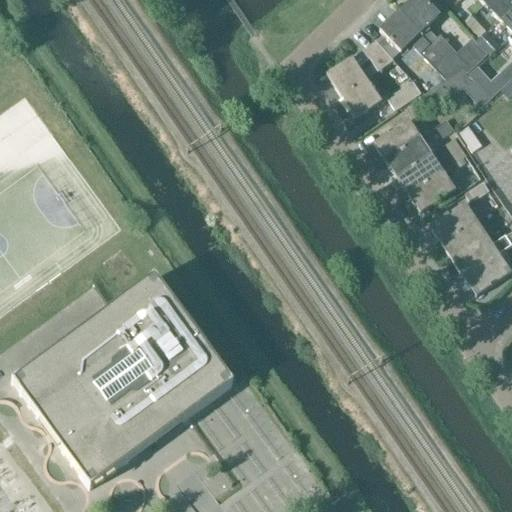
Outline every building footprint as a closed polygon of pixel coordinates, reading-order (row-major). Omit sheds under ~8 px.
[(420,0),(414,0),(398,16),(441,61),(450,52),(439,41),(436,44),(425,32),(438,19),(420,0)] [(474,0),(477,3),(483,9),(492,0),(474,0)] [(511,0),(492,0),(483,9),(491,18),(497,24),(511,9),(511,0)] [(508,36),(511,39),(511,37),(511,9),(497,24),(494,27),(501,35),(504,32),(508,36)] [(421,58),(419,59),(438,79),(457,60),(455,58),(450,52),(441,61),(398,16),(379,34),(399,56),(409,46),(421,58)] [(438,79),(444,85),(444,84),(461,74),(461,75),(463,73),(468,78),(488,59),(472,42),(455,58),(457,60),(438,79)] [(365,85),(356,72),(369,63),(377,76),(391,65),(374,47),(363,54),(364,55),(351,64),(350,63),(325,80),(340,102),(365,85)] [(506,86),(511,79),(511,63),(491,84),(477,70),(468,79),(490,101),(499,93),(506,86)] [(461,74),(444,84),(456,96),(469,87),(461,75),(461,74)] [(444,85),(417,101),(426,115),(456,96),(444,84),(444,85)] [(380,107),(365,85),(340,102),(355,124),(380,107)] [(412,86),(386,103),(394,115),(420,98),(412,86)] [(511,92),(506,86),(499,93),(508,102),(511,98),(511,92)] [(480,92),(471,101),(480,111),(489,102),(480,92)] [(412,132),(409,129),(406,124),(372,148),(384,165),(418,141),(412,132)] [(422,126),(412,132),(418,141),(428,134),(422,126)] [(429,158),(418,141),(384,165),(395,182),(429,158)] [(441,175),(429,158),(395,182),(406,199),(441,175)] [(454,194),(441,175),(406,199),(419,218),(454,194)] [(468,194),(474,203),(488,194),(482,186),(468,194)] [(469,216),(463,207),(428,231),(439,249),(479,222),(473,213),(469,216)] [(479,222),(439,249),(451,266),(486,242),(475,225),(479,222)] [(491,249),(486,242),(451,266),(462,283),(497,258),(509,250),(503,241),(491,249)] [(497,258),(462,283),(475,301),(510,277),(497,258)] [(231,390),(153,282),(10,386),(89,494),(231,390)]
